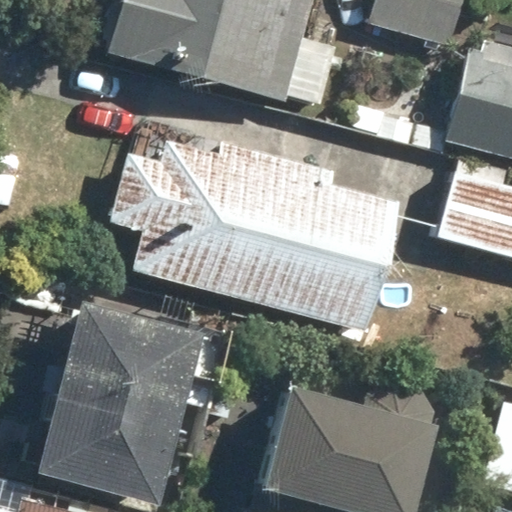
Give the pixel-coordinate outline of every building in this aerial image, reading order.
[(101,0),(83,64),(306,128),(337,21),(316,15),(320,0),(101,0)] [(359,0),(352,27),(440,52),(454,0),(359,0)] [(466,54),(449,49),(438,92),(404,84),(399,104),(358,94),(348,132),(511,172),(511,52),(469,41),(466,54)] [(131,160),(116,156),(95,232),(122,239),(113,274),(351,340),(391,194),(206,143),(202,155),(137,137),(131,160)] [(511,192),(435,173),(417,247),(511,270),(511,192)] [(21,417),(0,410),(0,476),(128,511),(134,511),(184,335),(54,299),(21,417)] [(404,429),(263,391),(229,511),(392,511),(399,485),(389,482),(404,429)] [(511,405),(493,402),(477,494),(511,499),(511,405)]
